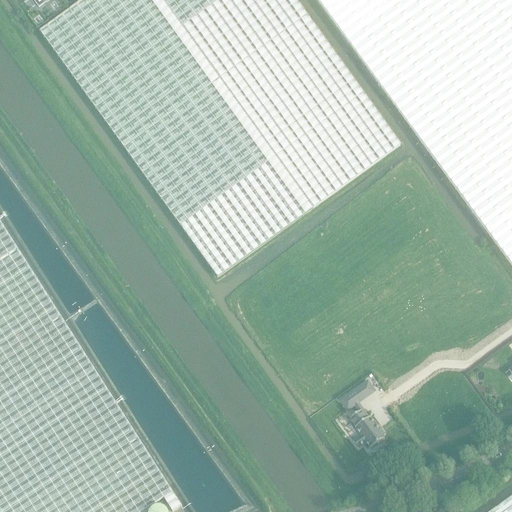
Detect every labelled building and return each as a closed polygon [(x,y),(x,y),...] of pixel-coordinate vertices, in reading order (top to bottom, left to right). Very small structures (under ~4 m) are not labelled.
[(82,0),(39,31),(217,278),(400,146),(294,0),(82,0)] [(511,0),(316,0),(511,266),(511,0)] [(0,511),(144,511),(163,500),(171,511),(173,511),(181,507),(0,223),(0,511)] [(368,381),(339,402),(347,413),(354,407),(358,413),(356,415),(355,416),(350,420),(356,428),(355,429),(360,437),(353,442),(359,449),(366,444),(370,450),(378,444),(385,439),(383,436),(386,434),(382,429),(379,431),(359,404),(376,392),(368,381)] [(511,511),(511,496),(490,511),(511,511)]
